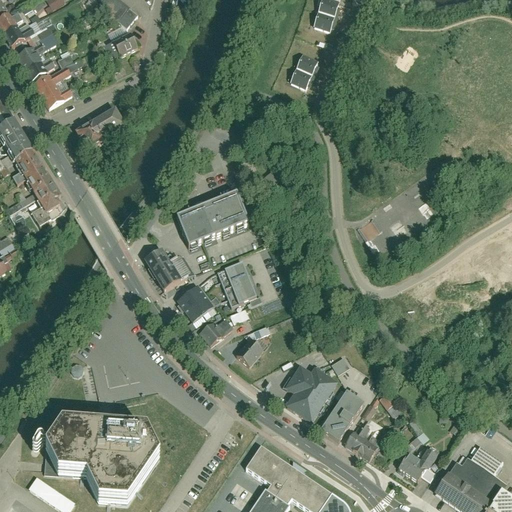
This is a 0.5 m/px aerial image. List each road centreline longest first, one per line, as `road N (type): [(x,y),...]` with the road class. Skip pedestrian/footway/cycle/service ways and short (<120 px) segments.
road 1 (tertiary): [(390,511),(181,349),(40,134)]
road 2 (residential): [(359,0),(321,102),(340,159),(345,238),(364,284),(378,295),(397,290),(511,219)]
road 3 (residential): [(40,134),(143,76),(164,0)]
